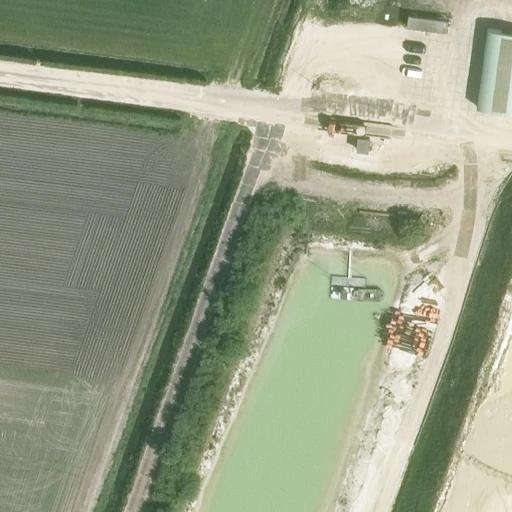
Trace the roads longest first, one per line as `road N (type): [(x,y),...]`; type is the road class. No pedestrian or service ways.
road 1 (track): [(381,511),(476,242),(487,133),(437,131),(403,154),(370,160),(310,139),(270,107)]
road 2 (track): [(130,511),(308,0)]
road 3 (unclassified): [(0,73),(270,107)]
